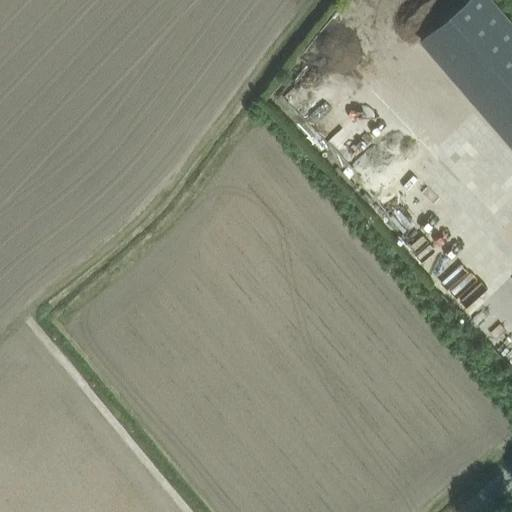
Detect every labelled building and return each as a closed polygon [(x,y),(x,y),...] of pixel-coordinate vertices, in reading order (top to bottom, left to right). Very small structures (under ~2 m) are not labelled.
[(511,18),(496,0),(463,0),(419,38),(511,145),(511,18)] [(357,68),(366,77),(382,63),(367,46),(359,52),(366,60),(357,68)] [(352,73),(345,80),(364,101),(371,94),(352,73)] [(391,203),(409,182),(396,171),(378,192),(391,203)] [(511,306),(444,237),(421,260),(447,286),(443,290),(511,361),(511,306)]
